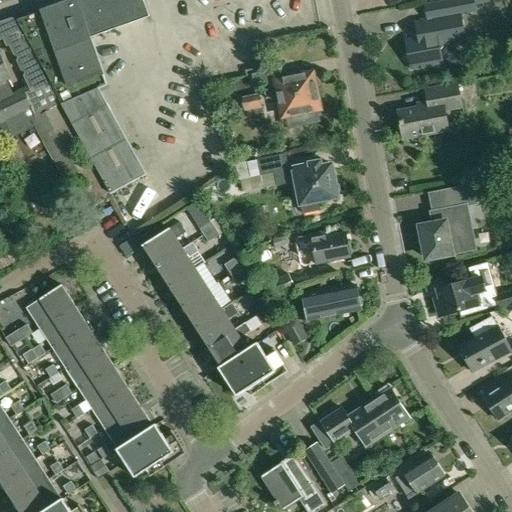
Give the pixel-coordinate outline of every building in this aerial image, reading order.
[(43,10),(17,19),(113,194),(116,199),(149,181),(99,89),(109,86),(91,37),(77,0),(75,0),(44,11),(43,10)] [(77,0),(91,37),(148,17),(141,0),(77,0)] [(416,38),(404,41),(409,71),(442,64),(438,47),(464,42),(461,24),(476,21),(472,5),(490,2),(491,7),(499,5),(498,1),(502,0),(451,0),(422,6),(425,20),(413,22),(416,38)] [(0,54),(0,108),(7,122),(17,117),(21,126),(31,121),(81,213),(64,222),(68,231),(74,228),(76,233),(94,223),(89,211),(112,198),(111,195),(113,194),(17,19),(15,19),(16,19),(14,20),(14,18),(0,22),(0,39),(0,41),(3,40),(7,47),(9,46),(14,56),(18,57),(17,62),(21,71),(26,72),(24,78),(31,91),(26,93),(23,89),(14,94),(7,80),(11,78),(0,54)] [(274,70),(253,74),(255,86),(264,84),(267,100),(279,97),(284,117),(287,117),(289,128),(321,122),(319,110),(320,110),(313,74),(276,81),(274,70)] [(424,91),(427,107),(397,113),(402,139),(448,130),(444,110),(461,107),(457,85),(424,91)] [(242,98),(247,119),(264,116),(260,95),(242,98)] [(243,164),(237,165),(239,180),(241,180),(243,191),(277,185),(278,187),(297,183),(303,214),(321,210),(320,204),(339,200),(332,166),(321,168),(320,163),(310,165),(310,166),(294,169),(293,168),(289,168),(286,154),(258,160),(258,161),(243,164)] [(0,170),(5,185),(16,181),(8,160),(0,162),(0,170)] [(511,167),(509,162),(500,166),(505,176),(511,172),(511,167)] [(502,179),(489,182),(491,192),(504,190),(502,179)] [(183,202),(200,229),(211,222),(194,195),(183,202)] [(180,222),(142,247),(143,248),(143,247),(156,267),(183,250),(175,239),(186,232),(180,222)] [(211,222),(200,229),(204,236),(215,229),(211,222)] [(420,227),(426,260),(452,255),(452,256),(464,254),(458,222),(446,224),(446,222),(420,227)] [(460,228),(465,249),(484,246),(480,224),(460,228)] [(215,229),(204,236),(209,243),(220,236),(215,229)] [(324,233),(295,238),(300,265),(304,267),(350,259),(345,233),(325,237),(324,233)] [(288,244),(285,236),(274,240),(277,248),(288,244)] [(138,249),(132,240),(119,248),(121,251),(125,257),(138,249)] [(156,267),(169,287),(196,270),(183,250),(156,267)] [(235,259),(225,266),(231,276),(241,269),(235,259)] [(212,266),(204,271),(232,309),(247,299),(240,289),(233,294),(212,266)] [(241,269),(231,276),(238,286),(248,279),(241,269)] [(169,287),(182,307),(209,290),(196,270),(169,287)] [(289,274),(263,286),(270,300),(295,288),(289,274)] [(440,300),(435,301),(439,315),(444,314),(445,315),(460,311),(461,317),(500,306),(497,296),(497,294),(496,294),(494,288),(477,293),(473,280),(438,290),(440,300)] [(303,291),(309,319),(361,309),(356,284),(341,287),(341,284),(303,291)] [(62,285),(26,309),(39,328),(75,306),(63,287),(62,285)] [(182,307),(195,327),(222,310),(209,290),(182,307)] [(511,291),(497,296),(500,306),(500,308),(511,304),(511,291)] [(261,299),(251,306),(250,306),(256,317),(267,310),(261,299)] [(75,306),(39,328),(52,347),(88,325),(75,306)] [(195,327),(208,347),(235,331),(222,310),(195,327)] [(267,310),(256,317),(261,323),(272,316),(267,310)] [(477,341),(459,350),(471,372),(511,350),(511,348),(499,325),(497,326),(493,318),(470,330),(477,341)] [(287,328),(284,329),(294,346),(308,338),(299,322),(297,323),(295,319),(285,324),(287,328)] [(25,338),(33,333),(28,325),(20,330),(25,338)] [(88,325),(52,347),(65,367),(101,345),(88,325)] [(219,369),(258,344),(248,350),(241,339),(235,331),(208,347),(221,367),(219,369)] [(258,344),(219,369),(237,397),(248,390),(252,396),(289,372),(274,349),(265,355),(258,344)] [(41,345),(33,350),(39,358),(46,354),(41,345)] [(101,345),(65,367),(79,389),(115,367),(101,345)] [(29,364),(38,358),(33,350),(33,349),(24,355),(29,364)] [(52,379),(59,374),(54,365),(46,370),(52,379)] [(115,367),(79,389),(93,410),(128,388),(115,367)] [(511,379),(484,397),(499,420),(511,411),(511,379)] [(12,389),(6,381),(0,384),(0,387),(4,394),(12,389)] [(72,394),(67,385),(52,395),(57,403),(72,394)] [(384,414),(373,421),(383,437),(411,419),(391,389),(389,390),(387,386),(375,394),(377,398),(374,400),(384,414)] [(128,388),(93,410),(106,429),(141,407),(128,388)] [(312,430),(327,451),(356,431),(367,448),(383,437),(373,421),(384,414),(374,400),(347,418),(341,409),(312,430)] [(19,401),(11,407),(17,415),(25,410),(19,401)] [(0,404),(0,424),(9,419),(0,404)] [(72,410),(77,419),(85,414),(79,406),(72,410)] [(141,407),(106,429),(119,449),(154,427),(141,407)] [(9,419),(0,424),(0,451),(22,438),(9,419)] [(38,430),(32,421),(24,427),(30,435),(38,430)] [(98,434),(93,425),(85,430),(91,439),(98,434)] [(156,425),(154,427),(119,449),(118,450),(135,478),(146,472),(150,478),(187,454),(172,431),(163,436),(156,425)] [(22,438),(0,451),(0,482),(37,460),(22,438)] [(43,455),(51,450),(45,442),(38,447),(43,455)] [(328,460),(318,444),(305,452),(332,494),(344,486),(328,460)] [(98,451),(103,459),(111,454),(106,445),(98,451)] [(86,458),(91,465),(100,460),(95,453),(86,458)] [(338,453),(328,460),(344,486),(348,492),(359,485),(338,453)] [(262,477),(284,511),(300,500),(307,511),(318,511),(328,506),(294,455),(272,469),(273,470),(262,477)] [(396,480),(409,499),(418,493),(419,494),(445,477),(431,456),(405,473),(405,474),(396,480)] [(90,467),(98,478),(109,471),(102,459),(90,467)] [(37,460),(0,482),(12,501),(49,479),(37,460)] [(51,467),(56,475),(64,470),(58,462),(51,467)] [(371,487),(379,500),(394,490),(386,477),(371,487)] [(49,479),(12,501),(19,511),(41,511),(62,500),(49,479)] [(71,482),(63,487),(69,495),(77,490),(71,482)] [(470,511),(459,494),(431,511),(470,511)] [(83,511),(79,505),(71,511),(63,499),(62,500),(41,511),(83,511)]
